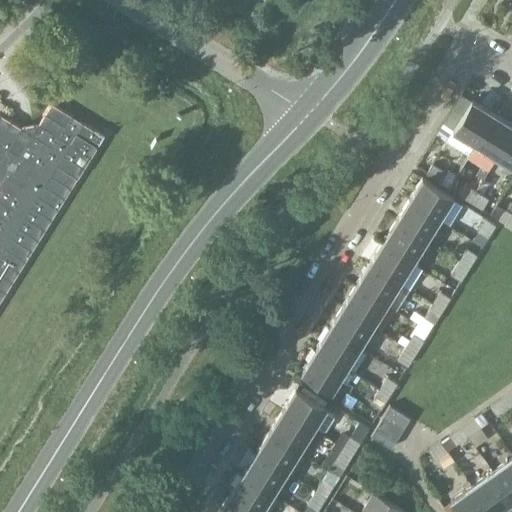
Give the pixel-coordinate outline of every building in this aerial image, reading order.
[(474,143),(492,113),(471,99),(452,130),(474,143)] [(0,299),(103,135),(51,102),(31,134),(0,114),(0,299)] [(495,156),(511,128),(511,124),(492,113),(474,143),(495,156)] [(511,166),(511,128),(495,156),(511,166)] [(478,157),(473,168),(487,175),(492,165),(478,157)] [(426,173),(439,181),(441,182),(447,173),(432,164),(426,173)] [(438,218),(452,196),(422,178),(408,199),(438,218)] [(469,199),(475,190),(462,182),(456,191),(469,199)] [(482,207),(488,198),(475,190),(469,199),(482,207)] [(425,240),(438,218),(408,199),(395,221),(425,240)] [(511,226),(511,225),(511,212),(505,208),(499,218),(511,226)] [(476,231),(486,237),(495,223),(485,217),(476,231)] [(411,261),(425,240),(395,221),(381,242),(411,261)] [(398,282),(411,261),(381,242),(368,264),(398,282)] [(467,266),(476,253),(466,247),(458,260),(467,266)] [(459,279),(467,266),(458,260),(450,273),(459,279)] [(384,304),(398,282),(368,264),(355,285),(384,304)] [(371,325),(384,304),(355,285),(342,307),(371,325)] [(441,309),(447,299),(437,293),(431,303),(441,309)] [(433,322),(441,309),(431,303),(423,316),(433,322)] [(358,347),(371,325),(342,307),(328,328),(358,347)] [(344,368),(358,347),(328,328),(315,350),(344,368)] [(414,352),(423,339),(413,332),(405,346),(414,352)] [(406,365),(414,352),(405,346),(397,359),(406,365)] [(331,390),(344,368),(315,350),(301,371),(331,390)] [(387,395),(396,381),(386,375),(378,389),(387,395)] [(357,379),(348,394),(356,399),(366,385),(357,379)] [(311,429),(325,407),(325,406),(295,388),(281,410),(311,429)] [(511,388),(502,396),(508,405),(511,401),(511,388)] [(379,408),(387,395),(378,389),(370,402),(379,408)] [(495,413),(508,405),(502,396),(489,405),(495,413)] [(381,418),(377,424),(397,437),(401,431),(409,417),(409,416),(389,404),(381,418)] [(298,450),(311,429),(281,410),(268,431),(298,450)] [(460,425),(467,434),(480,425),(473,416),(460,425)] [(390,447),(397,437),(377,424),(370,435),(390,447)] [(454,443),(467,434),(460,425),(448,434),(454,443)] [(285,471),(298,450),(268,431),(255,453),(285,471)] [(349,435),(341,448),(351,454),(359,441),(349,435)] [(446,448),(440,440),(440,439),(427,448),(433,457),(446,448)] [(341,448),(333,461),(343,467),(351,454),(341,448)] [(271,493),(285,471),(255,453),(241,474),(271,493)] [(511,497),(511,455),(492,469),(511,497)] [(491,511),(492,511),(511,497),(492,469),(472,484),(491,511)] [(253,511),(258,511),(271,493),(241,474),(228,496),(253,511)] [(325,496),(332,483),(323,478),(315,490),(325,496)] [(458,511),(491,511),(472,484),(449,499),(458,511)] [(306,504),(302,511),(301,511),(314,511),(316,510),(325,496),(315,490),(306,504)] [(359,511),(401,511),(403,509),(373,491),(359,511)] [(253,511),(228,496),(217,511),(253,511)]
